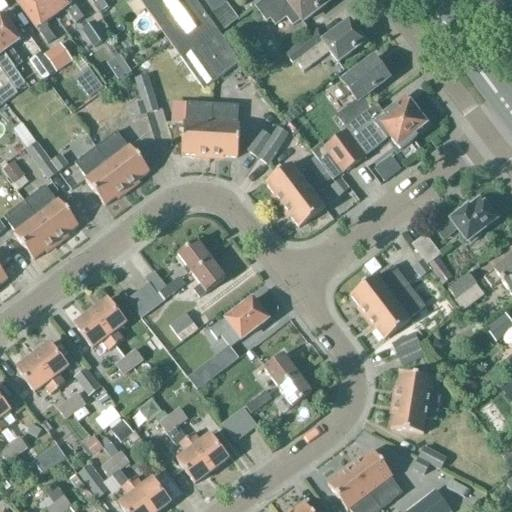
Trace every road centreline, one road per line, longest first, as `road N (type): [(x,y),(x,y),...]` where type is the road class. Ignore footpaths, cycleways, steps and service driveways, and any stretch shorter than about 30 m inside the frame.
road 1 (residential): [(289,292),(214,203),(179,199),(0,328)]
road 2 (residential): [(222,511),(346,412),(350,384),(289,292)]
road 3 (residential): [(289,292),(489,136)]
road 4 (unclassified): [(385,0),(489,136)]
road 5 (tertiary): [(511,114),(427,3)]
